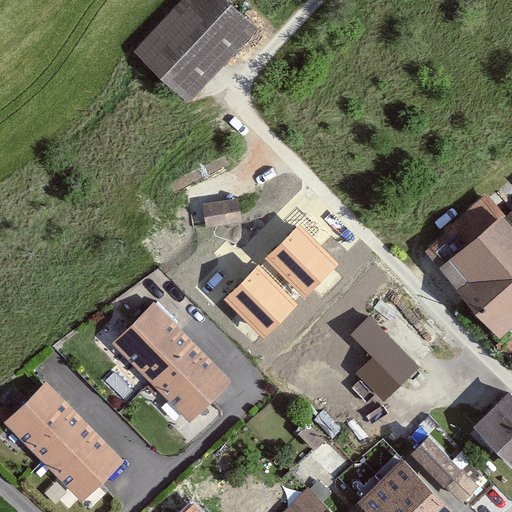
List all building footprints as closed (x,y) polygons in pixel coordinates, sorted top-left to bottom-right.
[(191,0),(142,51),(191,99),(259,30),(227,0),(191,0)] [(506,336),(511,331),(511,209),(497,191),(431,244),(506,336)] [(209,227),(246,223),(244,200),(207,203),(209,227)] [(338,265),(299,227),(267,258),(306,297),(338,265)] [(419,369),(418,369),(455,334),(386,260),(333,309),(376,356),(361,369),(387,398),(419,369)] [(298,305),(259,267),(227,298),(266,337),(298,305)] [(196,340),(157,301),(116,342),(155,381),(196,340)] [(236,379),(196,340),(155,381),(194,420),(236,379)] [(90,421),(51,382),(9,423),(49,462),(90,421)] [(511,391),(475,425),(511,465),(511,391)] [(129,460),(90,421),(49,462),(88,501),(129,460)] [(484,484),(435,433),(418,449),(466,500),(484,484)] [(328,442),(313,456),(334,478),(349,463),(328,442)] [(457,511),(408,457),(367,494),(383,511),(457,511)] [(337,511),(311,487),(287,511),(337,511)]
